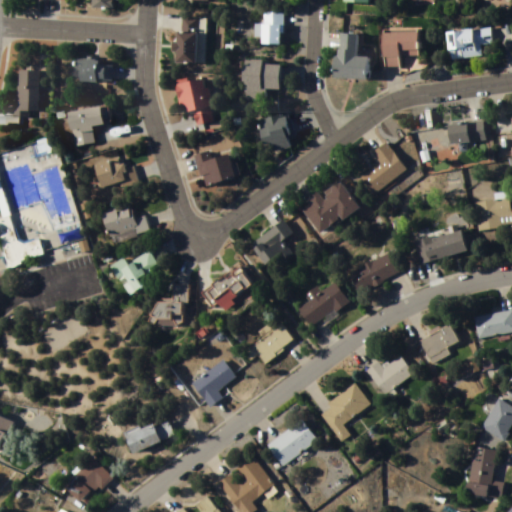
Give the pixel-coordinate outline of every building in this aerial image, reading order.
[(118,10),(117,0),(90,0),(91,10),(118,10)] [(284,14),(264,14),(264,25),(256,25),(256,46),(284,46),(284,14)] [(207,19),(178,19),(177,65),(206,65),(207,19)] [(494,45),(492,29),(448,35),(452,62),(483,58),(481,47),(494,45)] [(401,58),(420,58),(419,34),(384,34),(384,69),(401,69),(401,58)] [(358,35),(338,35),(337,80),(369,81),(370,58),(358,58),(358,35)] [(80,83),(113,83),(113,61),(80,61),(80,83)] [(281,90),(281,64),(245,63),(245,101),(267,102),(267,90),(281,90)] [(40,72),(18,72),(17,120),(31,120),(31,113),(40,113),(40,72)] [(183,115),(194,113),(196,127),(215,123),(206,80),(177,85),(183,115)] [(76,149),(96,146),(93,127),(111,124),(108,107),(70,114),(76,149)] [(260,120),(264,146),(271,145),(273,152),(293,149),(288,116),(260,120)] [(451,144),(486,143),(485,123),(450,124),(451,144)] [(380,164),(361,178),(374,196),(407,171),(387,144),(372,154),(380,164)] [(230,155),(213,160),(211,152),(196,157),(205,188),(237,178),(230,155)] [(135,167),(124,170),(121,159),(94,167),(102,193),(139,183),(135,167)] [(302,209),(322,236),(360,208),(340,181),(302,209)] [(476,203),(479,231),(511,228),(510,226),(511,225),(511,209),(509,200),(476,203)] [(151,231),(147,216),(135,220),(131,206),(102,214),(110,242),(151,231)] [(251,245),(269,270),(292,254),(284,242),(293,235),(284,222),(251,245)] [(467,253),(462,232),(416,243),(421,265),(467,253)] [(112,268),(130,297),(156,280),(150,270),(158,265),(149,253),(129,266),(124,259),(112,268)] [(358,295),(402,275),(393,254),(349,274),(358,295)] [(226,315),(257,290),(239,267),(208,292),(226,315)] [(349,304),(335,283),(297,308),(311,329),(349,304)] [(187,286),(172,286),(172,304),(156,304),(156,326),(187,326),(187,286)] [(478,340),(511,334),(511,312),(475,318),(478,340)] [(250,347),(257,358),(260,357),(265,364),(296,345),(283,326),(250,347)] [(447,349),(459,343),(451,326),(420,341),(433,365),(451,356),(447,349)] [(379,364),(367,372),(383,396),(413,376),(401,358),(383,370),(379,364)] [(212,410),(225,399),(219,392),(237,378),(223,361),(193,385),(212,410)] [(344,427),(371,406),(356,386),(319,414),(342,444),(351,437),(344,427)] [(502,443),(511,428),(511,408),(500,400),(481,428),(502,443)] [(0,456),(15,424),(0,417),(0,456)] [(283,468),(318,442),(303,421),(267,447),(283,468)] [(175,438),(168,422),(155,427),(154,426),(126,438),(133,455),(175,438)] [(492,482),(497,453),(475,449),(467,495),(501,501),(504,484),(492,482)] [(238,511),(274,487),(254,458),(237,471),(246,484),(228,497),(238,511)] [(84,506),(112,478),(94,459),(66,487),(84,506)]
